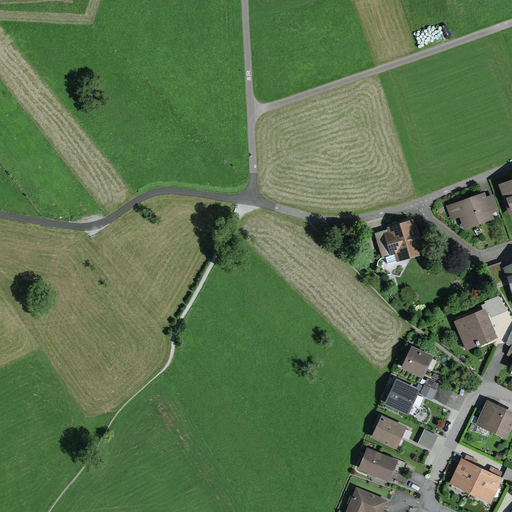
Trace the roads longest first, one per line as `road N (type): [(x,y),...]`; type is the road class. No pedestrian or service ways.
road 1 (residential): [(0,214),(89,226),(163,190),(330,219),(414,204)]
road 2 (track): [(251,110),(511,20)]
road 3 (track): [(244,0),(254,175),(246,200)]
road 4 (residential): [(511,398),(486,388),(467,406),(428,491),(442,511)]
